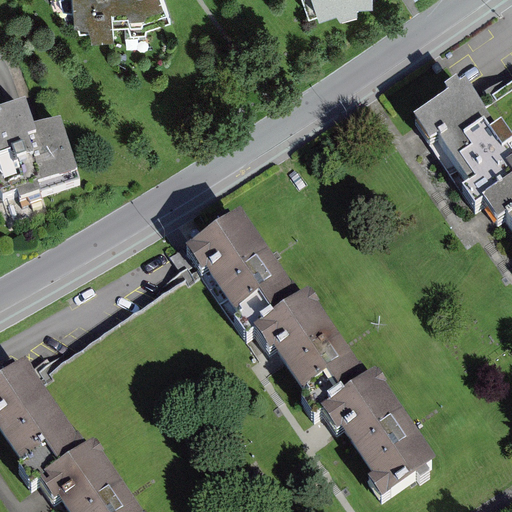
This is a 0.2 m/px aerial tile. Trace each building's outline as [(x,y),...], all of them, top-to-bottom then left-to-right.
[(128,48),(166,34),(155,0),(57,0),(59,19),(70,22),(70,31),(75,43),(87,42),(88,47),(110,46),(110,41),(127,40),(128,48)] [(294,0),(305,27),(333,18),(336,26),(354,20),(353,12),(368,13),(366,0),(294,0)] [(511,164),(504,156),(511,152),(511,150),(498,133),(492,136),(463,95),(456,98),(452,93),(442,98),(445,105),(414,128),(474,217),(482,212),(495,230),(503,226),(511,238),(511,164)] [(15,224),(75,201),(56,141),(28,151),(17,127),(0,132),(0,243),(0,244),(20,237),(15,224)] [(384,506),(448,461),(380,366),(373,372),(313,288),(305,293),(244,207),(182,251),(247,342),(257,335),(270,354),(279,348),(326,414),(340,435),(344,432),(372,472),(364,478),(384,506)] [(145,511),(98,445),(90,451),(29,364),(0,383),(0,428),(28,469),(22,473),(34,490),(41,484),(56,505),(62,500),(70,511),(145,511)]
